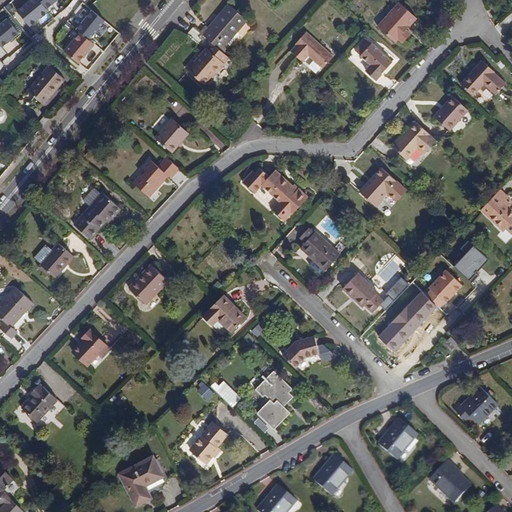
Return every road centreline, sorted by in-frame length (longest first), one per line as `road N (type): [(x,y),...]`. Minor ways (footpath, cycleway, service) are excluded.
road 1 (residential): [(0,391),(191,187),(258,145),(346,150),(471,18)]
road 2 (secondary): [(173,0),(0,208)]
road 3 (residential): [(347,423),(186,511)]
road 4 (residential): [(399,393),(271,265)]
road 5 (residential): [(416,386),(511,485)]
